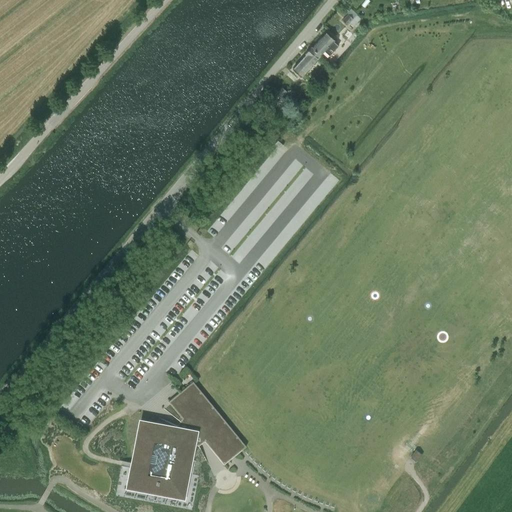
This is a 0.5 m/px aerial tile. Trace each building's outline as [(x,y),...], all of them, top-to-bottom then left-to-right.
[(353,29),(358,23),(349,14),(343,20),(353,29)] [(330,56),(339,46),(333,41),(334,40),(327,33),(313,48),(320,55),(324,51),(330,56)] [(324,68),(319,62),(313,68),(311,66),(320,55),(313,48),(312,46),(305,54),(306,55),(293,70),(301,77),(309,68),(311,70),(308,74),(314,80),(324,68)] [(282,98),(287,92),(282,87),(277,94),(282,98)] [(277,141),(274,144),(278,147),(280,149),(283,145),(277,141)] [(141,423),(129,487),(182,497),(192,445),(199,446),(204,441),(223,465),(246,447),(193,382),(168,402),(182,419),(175,429),(141,423)] [(415,450),(411,456),(417,461),(421,455),(415,450)]
